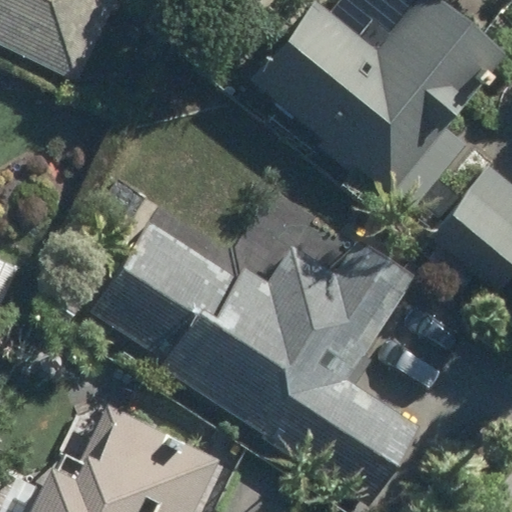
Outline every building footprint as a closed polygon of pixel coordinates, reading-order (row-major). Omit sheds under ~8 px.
[(0,0),(0,50),(68,84),(109,0),(0,0)] [(406,0),(372,42),(319,0),(302,0),(240,78),(379,191),(496,47),(437,0),(406,0)] [(511,183),(484,162),(440,221),(507,272),(511,265),(511,183)] [(419,282),(285,191),(238,262),(155,206),(83,313),(368,506),(419,431),(350,384),(419,282)] [(184,511),(211,457),(80,395),(55,448),(75,457),(65,477),(35,463),(13,509),(0,503),(0,511),(184,511)]
